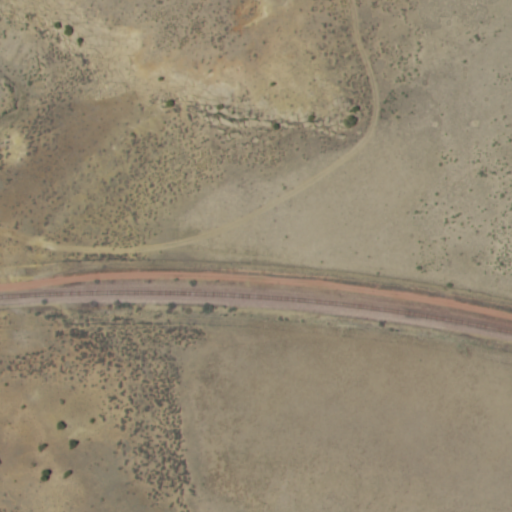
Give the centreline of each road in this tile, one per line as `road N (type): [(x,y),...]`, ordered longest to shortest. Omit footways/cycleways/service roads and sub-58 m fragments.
road 1 (track): [(511,277),(435,255),(46,243),(0,233)]
road 2 (residential): [(435,255),(362,0)]
